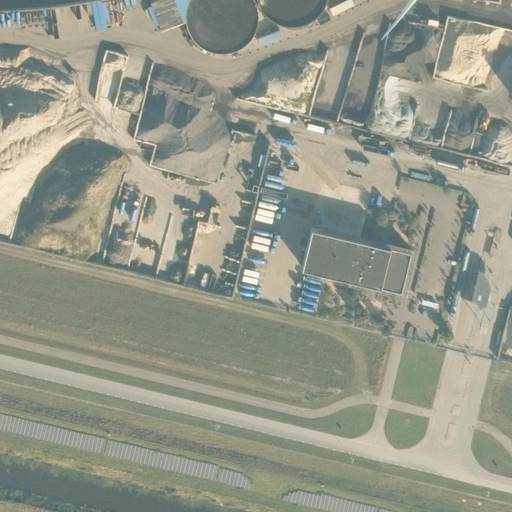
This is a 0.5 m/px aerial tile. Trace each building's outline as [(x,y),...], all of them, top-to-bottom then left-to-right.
[(151,0),(150,1),(157,17),(155,17),(153,18),(155,23),(158,21),(161,29),(186,19),(186,18),(185,15),(185,13),(186,10),(186,8),(187,6),(187,4),(187,3),(188,1),(188,0),(151,0)] [(270,0),(270,12),(284,12),(284,14),(296,14),(296,12),(321,12),(321,0),(270,0)] [(333,14),(354,3),(352,0),(342,0),(330,7),(333,14)] [(408,33),(437,41),(440,31),(439,31),(441,22),(425,18),(423,24),(411,20),(408,33)] [(260,45),(282,36),(279,28),(257,37),(260,45)] [(285,49),(273,52),(275,59),(287,55),(285,49)] [(252,173),(250,186),(259,187),(262,175),(252,173)] [(368,194),(364,211),(370,212),(373,195),(368,194)] [(341,220),(347,221),(351,208),(346,206),(341,220)] [(390,244),(311,225),(302,265),(380,284),(390,244)] [(380,284),(400,289),(410,250),(390,244),(380,284)]
